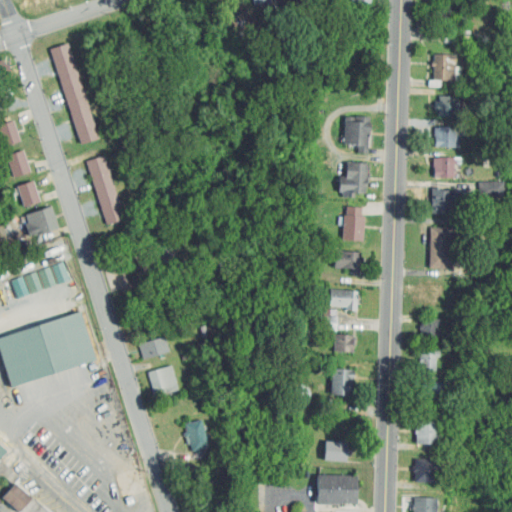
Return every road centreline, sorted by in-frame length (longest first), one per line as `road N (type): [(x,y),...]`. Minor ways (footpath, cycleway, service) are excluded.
road 1 (residential): [(170,511),(1,0)]
road 2 (tertiary): [(384,511),(399,0)]
road 3 (residential): [(0,42),(122,0)]
